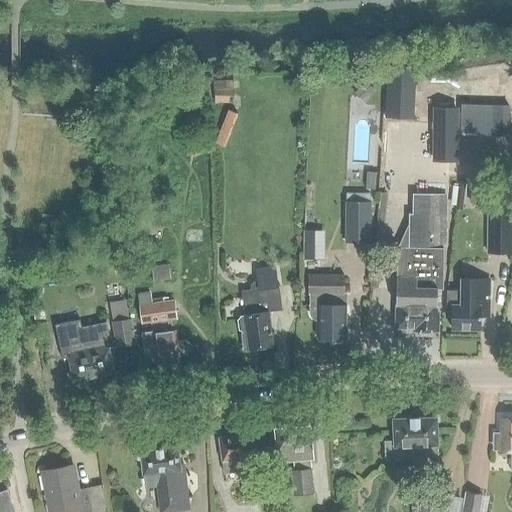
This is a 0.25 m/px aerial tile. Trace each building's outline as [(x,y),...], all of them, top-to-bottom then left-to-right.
[(415,70),(387,69),(385,117),(412,118),(415,70)] [(240,82),(213,81),(213,91),(215,91),(214,103),(232,103),(233,91),(239,91),(240,82)] [(376,92),(365,81),(353,92),(364,103),(376,92)] [(460,104),(460,134),(508,135),(508,131),(511,131),(511,113),(508,113),(508,105),(460,104)] [(432,160),(456,161),(457,109),(433,108),(432,160)] [(238,114),(227,110),(214,144),(224,148),(238,114)] [(374,190),(375,173),(366,172),(365,189),(374,190)] [(468,196),(490,199),(492,182),(470,179),(468,196)] [(347,202),(346,242),(371,242),(372,202),(371,202),(372,194),(347,193),(347,202)] [(408,248),(397,247),(395,328),(413,328),(413,331),(438,331),(438,312),(436,312),(436,290),(442,290),(445,205),(417,204),(417,214),(409,214),(408,248)] [(511,214),(488,214),(487,253),(511,253),(511,214)] [(303,239),(303,259),(321,260),(321,239),(303,239)] [(171,279),(169,263),(150,266),(152,282),(171,279)] [(278,286),(277,286),(274,267),(255,270),(257,281),(253,282),(250,286),(250,290),(241,291),(244,316),(240,316),(240,317),(238,320),(237,320),(239,330),(239,329),(242,332),(241,334),(243,348),(248,347),(248,349),(272,346),(268,312),(280,310),(280,311),(281,311),(278,286)] [(317,338),(330,339),(331,342),(339,342),(341,339),(345,339),(345,305),(344,305),(344,275),(309,275),(308,295),(310,295),(310,304),(308,304),(308,305),(310,305),(310,312),(310,313),(310,315),(311,316),(312,318),(314,319),(316,319),(318,320),(317,338)] [(489,279),(461,279),(460,305),(451,305),(451,329),(479,329),(479,316),(488,316),(489,279)] [(157,366),(179,363),(178,355),(186,354),(189,350),(188,343),(184,340),(176,341),(175,330),(172,331),(171,319),(177,318),(175,300),(169,301),(169,298),(163,298),(164,302),(152,304),(150,294),(137,295),(141,323),(149,322),(150,331),(139,332),(143,358),(150,363),(156,362),(157,366)] [(79,319),(54,325),(61,359),(68,358),(73,382),(113,373),(108,348),(104,349),(103,341),(100,342),(99,337),(108,335),(105,322),(81,327),(79,319)] [(134,343),(129,319),(111,323),(116,347),(134,343)] [(46,323),(40,324),(44,342),(50,341),(46,323)] [(392,419),(393,441),(383,441),(384,461),(436,458),(436,445),(435,418),(392,419)] [(511,418),(501,419),(500,434),(500,435),(494,435),(493,449),(499,449),(499,451),(510,451),(510,472),(511,472),(511,418)] [(312,494),(309,455),(311,455),(310,427),(274,430),(277,462),(295,460),(295,470),(291,470),(293,495),(312,494)] [(259,500),(252,457),(254,457),(251,433),(219,438),(225,474),(243,471),(244,482),(242,482),(245,502),(259,500)] [(174,511),(189,510),(185,482),(182,483),(177,447),(140,452),(145,487),(161,485),(164,511),(174,511)] [(77,490),(72,465),(41,471),(42,475),(37,476),(40,490),(44,489),(48,511),(76,511),(80,511),(103,511),(107,511),(101,485),(77,490)] [(448,511),(451,495),(427,492),(423,511),(448,511)] [(477,511),(480,495),(465,493),(462,511),(477,511)] [(0,511),(14,511),(9,496),(0,499),(0,511)]
